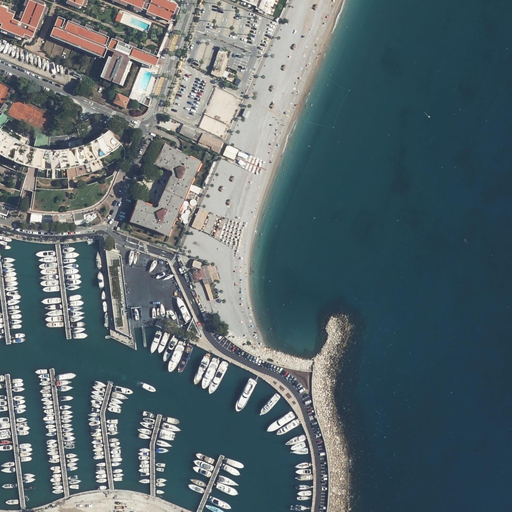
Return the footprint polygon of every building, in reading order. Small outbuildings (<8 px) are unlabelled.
[(0,0),(0,24),(2,25),(1,28),(0,29),(23,39),(23,38),(25,36),(31,38),(33,39),(36,30),(40,20),(43,14),(45,7),(44,7),(31,1),(29,1),(27,7),(24,13),(22,20),(20,23),(12,20),(14,16),(7,13),(8,10),(1,7),(0,6),(0,0)] [(164,19),(171,22),(172,20),(177,7),(178,5),(164,0),(66,0),(68,1),(81,6),(82,7),(83,6),(84,0),(120,0),(128,3),(128,4),(135,7),(147,12),(147,13),(157,16),(164,19)] [(266,14),(272,0),(238,0),(256,7),(255,10),(266,14)] [(81,6),(68,1),(67,4),(79,9),(81,6)] [(180,8),(177,7),(172,20),(175,21),(180,8)] [(155,68),(157,65),(159,59),(156,57),(156,59),(149,56),(149,55),(142,51),(136,49),(128,46),(122,44),(115,40),(112,39),(111,42),(108,41),(109,38),(106,37),(98,34),(93,31),(85,28),(79,26),(71,23),(68,22),(67,25),(64,23),(65,20),(58,18),(51,36),(104,57),(107,51),(114,53),(112,59),(111,58),(103,79),(119,86),(131,58),(155,68)] [(172,25),(170,24),(156,57),(159,58),(172,25)] [(104,57),(51,36),(50,38),(53,39),(53,40),(64,45),(65,43),(70,45),(69,47),(100,59),(101,58),(104,59),(104,57)] [(226,55),(218,52),(211,73),(219,77),(226,55)] [(100,78),(103,79),(111,58),(108,57),(100,78)] [(129,62),(119,86),(122,87),(132,63),(129,62)] [(129,99),(118,94),(114,102),(125,107),(129,99)] [(148,106),(151,99),(146,97),(142,104),(148,106)] [(195,132),(182,127),(180,133),(193,139),(195,132)] [(0,202),(1,202),(0,208),(4,209),(6,199),(14,201),(31,213),(30,224),(50,224),(52,224),(58,224),(66,224),(75,223),(86,221),(85,216),(94,213),(106,197),(115,174),(89,186),(39,190),(10,188),(6,185),(0,182),(0,160),(10,167),(44,179),(82,176),(116,162),(127,152),(113,131),(92,146),(49,150),(18,141),(0,129),(0,202)] [(222,143),(206,134),(206,137),(207,137),(206,140),(200,138),(199,143),(218,152),(222,143)] [(201,158),(165,141),(157,160),(176,168),(160,206),(139,198),(131,220),(171,234),(201,158)] [(234,160),(239,150),(227,145),(223,155),(234,160)] [(10,217),(12,209),(13,205),(14,201),(6,199),(3,214),(10,217)] [(203,232),(210,234),(217,216),(210,214),(203,232)] [(154,254),(114,241),(110,251),(150,264),(154,254)] [(194,260),(192,266),(199,268),(201,263),(194,260)] [(205,278),(203,269),(192,273),(195,281),(205,278)] [(119,310),(115,310),(116,325),(126,324),(126,315),(120,315),(119,310)]
